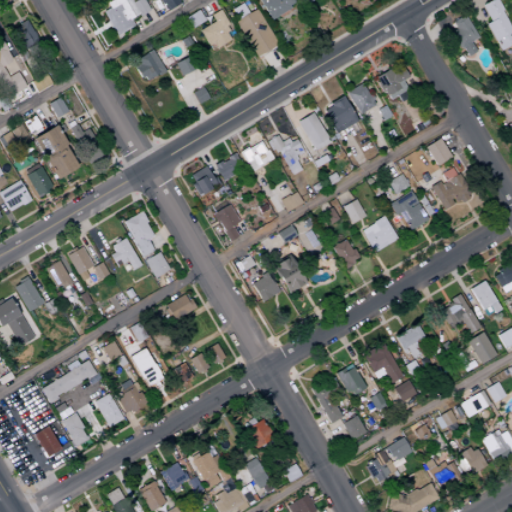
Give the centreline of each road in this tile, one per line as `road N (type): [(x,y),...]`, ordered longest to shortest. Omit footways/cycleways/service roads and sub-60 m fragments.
road 1 (residential): [(47,0),(349,511)]
road 2 (residential): [(511,225),(31,511)]
road 3 (tertiary): [(408,16),(0,254)]
road 4 (residential): [(408,16),(511,197)]
